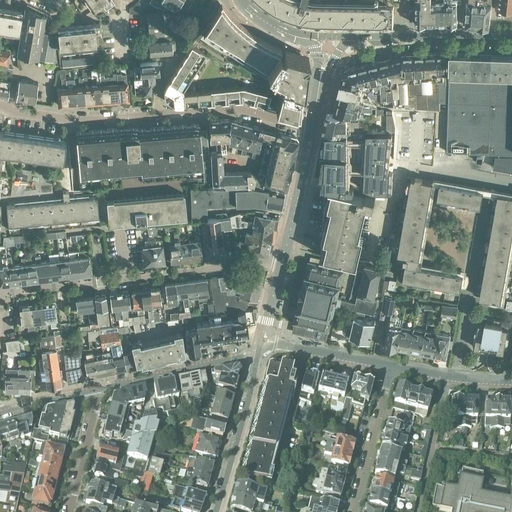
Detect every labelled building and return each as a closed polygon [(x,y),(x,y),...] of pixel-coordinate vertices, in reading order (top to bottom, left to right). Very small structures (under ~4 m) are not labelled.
[(86,0),(93,9),(106,0),(86,0)] [(146,0),(157,6),(157,7),(160,9),(161,8),(163,9),(163,8),(167,10),(169,6),(175,9),(176,8),(175,8),(177,6),(178,6),(179,6),(178,5),(181,0),(146,0)] [(269,8),(270,8),(275,11),(281,14),(291,18),(297,19),(311,18),(301,0),(259,0),(264,4),(265,5),(265,6),(266,7),(267,8),(268,8),(269,8)] [(303,22),(304,21),(309,22),(315,22),(316,24),(321,24),(322,23),(332,23),(337,23),(348,23),(349,24),(350,24),(351,25),(352,25),(353,25),(354,25),(354,24),(355,24),(356,23),(365,23),(366,24),(366,25),(367,25),(368,25),(369,25),(370,25),(371,24),(372,24),(381,24),(382,25),(383,25),(384,25),(385,25),(387,25),(388,25),(388,24),(389,24),(393,24),(394,4),(388,4),(387,2),(386,1),(385,0),(345,0),(344,2),(343,3),(333,3),(320,3),(319,12),(319,13),(319,14),(319,15),(318,16),(317,17),(316,17),(315,18),(314,18),(311,18),(297,19),(297,20),(298,21),(299,21),(300,22),(301,22),(302,22),(303,22)] [(319,12),(320,3),(319,0),(301,0),(311,18),(314,18),(315,18),(316,17),(317,17),(318,16),(319,15),(319,14),(319,13),(319,12)] [(415,0),(416,8),(436,8),(436,0),(415,0)] [(436,0),(436,8),(436,24),(437,24),(441,26),(444,26),(448,24),(448,23),(457,23),(457,2),(461,2),(461,0),(436,0)] [(464,13),(463,24),(465,24),(465,25),(477,25),(479,0),(468,0),(468,1),(467,13),(464,13)] [(479,0),(477,25),(489,26),(491,0),(479,0)] [(511,0),(496,0),(496,10),(511,11),(511,0)] [(281,47),(271,43),(262,38),(261,38),(261,37),(253,32),(252,32),(253,32),(244,26),(236,19),(229,11),(221,2),(203,31),(203,32),(198,39),(272,85),(281,80),(298,63),(305,57),(306,56),(308,55),(305,54),(284,48),(281,54),(278,52),(281,47)] [(130,14),(141,13),(138,3),(129,9),(130,14)] [(0,29),(18,33),(22,11),(0,7),(0,29)] [(37,56),(41,32),(43,19),(47,20),(48,17),(43,15),(27,8),(19,53),(37,56)] [(426,24),(436,24),(436,8),(416,8),(416,24),(418,24),(423,24),(426,24)] [(155,35),(165,34),(163,12),(153,12),(147,13),(148,24),(149,38),(149,39),(155,38),(155,35)] [(99,22),(66,26),(57,27),(58,35),(59,47),(60,49),(97,45),(95,34),(100,33),(99,22)] [(58,35),(56,35),(41,32),(37,56),(37,57),(52,59),(54,47),(59,47),(58,35)] [(155,38),(149,39),(149,42),(150,53),(172,51),(172,50),(176,49),(175,40),(171,41),(171,40),(170,40),(169,34),(165,34),(155,35),(155,38)] [(186,53),(185,53),(200,63),(206,53),(191,44),(188,50),(186,53)] [(0,63),(1,64),(8,65),(10,52),(0,50),(0,63)] [(438,95),(437,52),(425,53),(426,75),(433,74),(433,78),(432,79),(426,80),(427,93),(428,93),(428,104),(428,109),(439,109),(438,95)] [(449,74),(448,52),(437,52),(438,95),(439,109),(447,110),(449,74)] [(511,53),(451,52),(450,52),(450,53),(449,53),(449,52),(448,52),(449,74),(447,110),(448,110),(447,152),(511,153),(511,155),(495,155),(494,163),(493,167),(511,170),(511,53)] [(182,59),(180,62),(195,71),(200,63),(185,53),(182,59)] [(415,94),(414,53),(409,54),(404,54),(405,102),(405,108),(416,108),(415,94)] [(426,75),(425,53),(414,53),(415,94),(416,108),(426,109),(426,100),(424,100),(424,93),(427,93),(426,80),(420,80),(419,78),(419,75),(426,75)] [(405,102),(404,54),(395,54),(395,59),(391,59),(391,58),(390,58),(391,62),(393,100),(394,107),(403,108),(402,102),(405,102)] [(305,57),(298,63),(281,80),(272,85),(270,93),(267,106),(277,109),(276,110),(276,111),(299,118),(303,91),(298,90),(299,87),(303,88),(305,70),(306,60),(307,60),(307,57),(306,57),(305,57)] [(390,58),(379,61),(381,89),(381,101),(393,100),(391,62),(390,58)] [(373,89),(381,89),(379,61),(368,64),(371,87),(373,87),(373,89)] [(134,68),(135,75),(136,75),(136,77),(141,77),(142,77),(142,73),(154,72),(154,73),(159,72),(158,62),(140,63),(140,68),(134,68)] [(174,71),(189,81),(195,71),(180,62),(177,67),(177,68),(174,71)] [(368,64),(357,67),(358,82),(360,84),(361,84),(364,84),(364,85),(366,88),(371,87),(368,64)] [(103,66),(99,67),(102,102),(105,101),(106,103),(109,102),(110,101),(111,101),(109,76),(104,76),(103,66)] [(100,102),(102,102),(99,67),(94,67),(96,83),(98,83),(98,85),(92,85),(94,102),(96,103),(99,103),(100,102)] [(340,81),(340,82),(357,86),(360,84),(358,82),(357,67),(347,69),(348,72),(345,75),(342,74),(341,81),(340,81)] [(83,103),(85,103),(82,68),(77,69),(79,85),(81,84),(81,86),(75,87),(77,104),(79,105),(82,105),(83,103)] [(91,68),(82,68),(85,103),(88,103),(89,104),(92,104),(93,102),(94,102),(92,85),(91,68)] [(76,104),(77,104),(75,87),(69,87),(69,85),(71,85),(69,69),(64,70),(68,105),(71,104),(72,105),(74,105),(76,104)] [(57,88),(58,97),(59,105),(60,105),(61,106),(64,106),(65,105),(68,105),(64,70),(60,70),(62,86),(64,86),(64,88),(57,88)] [(168,80),(169,80),(182,89),(183,90),(189,81),(174,71),(171,76),(171,77),(169,80),(168,80)] [(136,75),(135,75),(129,76),(129,79),(133,78),(135,94),(151,92),(150,84),(152,83),(152,80),(154,80),(154,73),(154,72),(142,73),(142,77),(141,77),(136,77),(136,75)] [(117,73),(112,74),(113,75),(109,76),(111,101),(112,101),(113,102),(116,102),(117,100),(120,100),(117,73)] [(121,73),(117,73),(120,100),(122,100),(123,101),(126,101),(127,100),(128,99),(126,74),(122,75),(121,73)] [(38,83),(19,80),(15,100),(34,103),(38,83)] [(165,98),(165,99),(182,89),(169,80),(168,80),(166,84),(165,86),(165,87),(164,88),(164,90),(164,91),(164,92),(164,94),(164,95),(164,97),(165,98)] [(0,97),(8,99),(10,83),(0,81),(0,97)] [(361,84),(360,84),(357,86),(340,82),(341,82),(339,90),(338,90),(361,96),(362,93),(366,89),(361,84)] [(238,86),(224,87),(225,101),(228,100),(235,100),(239,99),(238,86)] [(253,102),(256,89),(243,86),(238,86),(239,99),(242,99),(248,101),(253,102)] [(225,101),(224,87),(210,89),(211,102),(214,102),(221,101),(225,101)] [(183,105),(182,89),(165,99),(166,99),(167,101),(168,102),(170,103),(171,104),(172,104),(174,105),(176,105),(178,105),(179,105),(183,105)] [(197,103),(196,90),(183,91),(183,90),(182,89),(183,105),(186,105),(186,104),(193,104),(197,103)] [(210,89),(196,90),(197,103),(200,103),(207,102),(207,103),(211,102),(210,89)] [(270,93),(256,89),(253,102),(256,103),(262,104),(267,106),(270,93)] [(338,91),(337,97),(339,98),(338,101),(361,107),(372,108),(375,106),(369,99),(365,99),(365,97),(361,96),(338,90),(338,91)] [(332,114),(351,114),(377,114),(377,110),(377,108),(375,106),(372,108),(361,107),(338,101),(337,103),(335,103),(333,112),(332,114)] [(327,114),(325,123),(322,132),(326,132),(348,132),(367,132),(366,123),(366,119),(351,119),(351,114),(332,114),(327,114)] [(393,115),(386,115),(387,126),(395,126),(393,115)] [(229,128),(231,119),(230,119),(229,118),(229,119),(220,119),(221,138),(221,141),(222,151),(222,152),(227,152),(226,143),(223,140),(223,138),(229,138),(229,128)] [(220,119),(209,120),(209,122),(209,139),(217,139),(218,141),(216,143),(217,151),(222,151),(221,141),(221,138),(220,119)] [(237,145),(242,123),(237,122),(237,121),(232,119),(231,119),(229,128),(229,138),(228,143),(237,145)] [(136,130),(76,136),(76,137),(79,169),(78,169),(80,190),(106,187),(109,223),(114,222),(114,224),(119,224),(149,221),(186,217),(183,182),(187,181),(204,180),(211,179),(210,159),(207,131),(200,132),(199,123),(198,123),(194,123),(194,121),(138,126),(136,127),(136,130)] [(248,148),(253,126),(248,125),(248,124),(244,123),(243,124),(242,123),(237,145),(248,148)] [(262,135),(268,137),(269,129),(259,126),(259,127),(254,126),(253,126),(248,148),(253,149),(251,157),(254,157),(256,156),(262,135)] [(269,129),(268,137),(267,140),(296,147),(298,141),(298,140),(296,138),(296,137),(295,137),(291,136),(291,135),(282,133),(277,131),(276,131),(269,129)] [(0,171),(2,156),(3,153),(23,155),(44,158),(63,161),(64,149),(66,141),(65,141),(65,138),(58,137),(47,136),(31,134),(26,133),(6,130),(2,130),(2,132),(0,131),(0,171)] [(322,132),(317,160),(312,184),(347,189),(363,192),(377,194),(392,194),(394,162),(395,132),(387,132),(367,132),(348,132),(326,132),(322,132)] [(267,140),(264,151),(294,158),(296,147),(267,140)] [(511,154),(452,152),(452,156),(412,149),(391,268),(387,291),(488,309),(481,345),(498,348),(504,312),(511,313),(511,154)] [(211,152),(212,167),(221,167),(221,165),(222,164),(222,152),(222,151),(217,151),(211,152)] [(294,158),(264,151),(262,161),(268,163),(291,168),(294,158)] [(262,161),(259,171),(289,178),(287,178),(289,172),(288,172),(288,170),(291,170),(291,169),(291,168),(268,163),(262,161)] [(213,187),(225,186),(225,172),(222,169),(221,167),(212,167),(213,187)] [(239,185),(238,171),(225,172),(225,186),(239,185)] [(250,171),(238,171),(239,185),(252,184),(255,176),(250,171)] [(289,178),(259,171),(258,176),(255,175),(255,176),(252,184),(258,186),(259,184),(278,188),(278,187),(284,189),(286,189),(286,188),(288,179),(289,179),(289,178)] [(209,188),(190,189),(190,191),(191,208),(191,222),(200,221),(208,220),(207,208),(226,207),(226,206),(254,205),(279,208),(281,209),(282,207),(283,206),(284,203),(283,202),(283,198),(285,197),(286,193),(255,188),(213,191),(213,187),(209,188)] [(376,195),(364,192),(361,192),(361,194),(330,187),(327,196),(325,196),(322,254),(321,254),(357,263),(358,262),(357,262),(360,249),(364,235),(360,234),(367,203),(374,204),(376,195)] [(9,234),(46,230),(87,226),(100,225),(99,217),(97,197),(96,194),(88,195),(82,195),(74,196),(69,197),(69,190),(63,191),(63,197),(13,202),(8,203),(6,203),(6,206),(7,213),(5,214),(6,229),(9,228),(9,234)] [(240,213),(230,216),(230,217),(231,227),(248,226),(253,227),(264,229),(264,227),(271,228),(272,227),(277,228),(278,220),(273,219),(273,218),(266,217),(267,214),(263,214),(263,211),(256,211),(255,215),(255,216),(254,222),(249,222),(241,220),(240,213)] [(208,220),(200,221),(204,251),(209,250),(210,252),(224,251),(221,228),(223,228),(231,227),(230,217),(227,218),(216,219),(208,220)] [(156,225),(147,226),(149,237),(151,236),(152,237),(152,238),(154,238),(154,236),(155,236),(157,233),(156,225)] [(240,235),(239,243),(240,243),(245,243),(245,238),(251,239),(257,240),(257,239),(270,241),(270,238),(273,239),(275,237),(276,234),(275,232),(275,229),(277,229),(277,228),(272,227),(271,228),(264,227),(264,229),(253,227),(252,234),(246,233),(246,236),(240,235)] [(169,244),(171,261),(173,261),(173,262),(179,261),(178,260),(181,259),(181,260),(182,260),(180,243),(179,238),(178,234),(173,234),(175,243),(169,244)] [(23,235),(14,236),(14,243),(24,242),(23,238),(23,235)] [(14,236),(4,237),(4,246),(15,244),(14,243),(14,236)] [(195,241),(190,241),(192,258),(194,258),(194,260),(199,259),(199,258),(202,257),(201,250),(199,236),(194,236),(195,241)] [(179,238),(180,243),(182,260),(183,260),(183,261),(188,260),(188,258),(191,258),(191,259),(192,258),(190,241),(189,237),(179,238)] [(245,238),(245,243),(250,244),(249,253),(257,255),(257,252),(267,253),(269,242),(270,242),(270,241),(257,239),(257,240),(251,239),(245,238)] [(154,261),(155,263),(159,263),(160,264),(162,264),(163,262),(165,262),(163,244),(163,240),(157,241),(157,240),(149,241),(150,245),(152,245),(152,250),(153,250),(154,254),(152,254),(152,261),(154,261)] [(145,246),(140,247),(142,265),(144,265),(146,266),(147,265),(149,264),(155,263),(154,261),(152,261),(152,254),(154,254),(153,250),(152,250),(152,245),(150,245),(149,241),(144,241),(145,246)] [(88,249),(78,251),(81,274),(91,273),(88,249)] [(58,251),(58,253),(62,276),(71,275),(68,252),(64,253),(63,250),(58,251)] [(68,252),(71,275),(81,274),(78,251),(68,252)] [(49,261),(52,278),(62,276),(58,253),(49,254),(49,261)] [(35,257),(36,263),(38,279),(52,278),(49,261),(40,262),(40,256),(35,257)] [(0,267),(0,284),(9,283),(6,257),(2,258),(3,267),(0,267)] [(11,257),(6,257),(9,283),(19,282),(17,265),(12,266),(11,257)] [(26,258),(29,281),(38,279),(36,263),(31,263),(30,257),(26,258)] [(298,307),(297,307),(296,308),(298,308),(294,322),(295,322),(306,324),(328,330),(334,305),(340,306),(340,304),(374,313),(377,299),(375,299),(381,270),(365,266),(363,271),(357,269),(349,300),(344,299),(345,296),(342,295),(341,297),(338,296),(338,295),(337,294),(339,285),(340,285),(341,284),(339,284),(342,271),(343,271),(344,266),(330,262),(330,261),(311,257),(310,262),(309,262),(306,275),(304,275),(304,276),(305,276),(303,287),(301,287),(299,296),(301,296),(298,307)] [(22,264),(17,265),(19,282),(29,281),(26,258),(21,259),(22,264)] [(238,277),(237,282),(259,288),(262,277),(256,276),(257,272),(248,270),(247,272),(244,272),(243,278),(238,277)] [(221,289),(257,299),(259,288),(237,282),(229,281),(228,275),(218,276),(219,284),(220,284),(221,289)] [(220,313),(232,311),(246,309),(247,302),(256,304),(257,299),(221,289),(220,284),(219,284),(218,276),(210,277),(213,302),(214,302),(213,303),(215,313),(220,313)] [(196,279),(198,295),(198,301),(209,300),(206,278),(196,279)] [(193,296),(198,295),(196,279),(185,281),(189,306),(189,307),(194,307),(193,296)] [(184,306),(189,306),(185,281),(175,282),(177,298),(183,297),(184,306)] [(177,298),(175,282),(164,283),(167,305),(178,304),(177,298)] [(154,321),(150,289),(147,290),(146,288),(142,288),(142,290),(141,290),(143,307),(147,306),(149,322),(154,321)] [(150,289),(154,321),(160,320),(158,304),(161,304),(159,288),(150,289)] [(144,312),(143,307),(141,290),(131,292),(133,308),(137,307),(137,313),(144,312)] [(134,323),(133,316),(128,317),(127,308),(130,308),(129,292),(128,292),(127,291),(122,291),(122,293),(119,293),(123,318),(123,320),(124,325),(134,323)] [(123,318),(119,293),(110,294),(112,311),(115,310),(116,319),(123,318)] [(91,330),(94,330),(99,329),(100,329),(99,322),(109,321),(106,294),(94,296),(97,316),(89,317),(90,325),(91,330)] [(97,316),(94,296),(75,299),(71,299),(73,310),(77,310),(77,313),(82,313),(82,314),(88,313),(89,317),(97,316)] [(394,300),(386,298),(383,313),(391,315),(394,300)] [(58,326),(55,301),(51,302),(43,303),(42,303),(45,321),(46,321),(50,320),(52,327),(58,326)] [(31,304),(34,323),(39,322),(40,328),(46,327),(46,321),(45,321),(42,303),(40,303),(31,304)] [(34,323),(31,304),(28,305),(19,306),(20,315),(16,316),(17,325),(21,324),(21,325),(22,325),(22,324),(27,324),(27,325),(28,330),(35,329),(34,323)] [(441,315),(456,317),(458,307),(442,305),(441,315)] [(257,308),(245,310),(246,309),(232,311),(236,338),(236,340),(240,340),(240,335),(248,334),(247,324),(255,323),(254,319),(256,319),(255,311),(254,311),(254,309),(256,308),(256,309),(257,309),(257,308)] [(347,309),(341,308),(339,318),(345,320),(347,309)] [(350,334),(350,335),(351,336),(351,335),(370,340),(371,341),(371,339),(375,322),(376,321),(374,320),(364,318),(365,313),(356,310),(355,315),(354,315),(354,316),(351,328),(347,327),(346,333),(350,334)] [(232,311),(220,313),(224,340),(225,340),(224,338),(226,338),(227,340),(233,339),(233,337),(236,337),(236,340),(236,338),(232,311)] [(208,316),(212,342),(212,340),(214,340),(215,342),(221,341),(221,339),(223,338),(223,340),(224,340),(220,313),(219,314),(208,316)] [(133,316),(134,323),(145,322),(144,314),(133,316)] [(196,323),(197,329),(199,344),(200,343),(200,342),(202,342),(202,343),(208,342),(209,341),(211,340),(211,342),(212,342),(208,316),(209,321),(207,321),(203,321),(202,322),(196,323)] [(396,347),(398,347),(402,325),(396,324),(396,322),(395,322),(396,318),(391,317),(385,347),(388,348),(389,349),(391,350),(393,349),(396,350),(396,347)] [(303,334),(306,325),(306,324),(295,322),(293,332),(303,334)] [(303,334),(325,340),(328,330),(306,324),(306,325),(303,334)] [(118,327),(119,334),(129,332),(128,325),(118,327)] [(402,325),(398,347),(403,349),(405,350),(406,350),(408,350),(409,350),(413,328),(402,325)] [(112,351),(117,371),(119,370),(121,371),(125,370),(126,369),(127,369),(122,346),(121,342),(119,334),(118,327),(118,326),(107,328),(100,329),(99,329),(101,340),(102,346),(111,344),(112,351)] [(201,353),(200,343),(199,344),(197,329),(196,329),(195,328),(192,329),(191,330),(185,331),(188,355),(201,353)] [(420,352),(421,352),(425,330),(413,328),(409,350),(415,351),(416,352),(418,353),(420,352)] [(89,341),(96,340),(94,330),(91,330),(81,331),(79,332),(79,335),(89,335),(89,341)] [(432,354),(433,354),(437,333),(425,330),(421,352),(427,353),(428,354),(430,355),(432,354)] [(131,344),(133,351),(136,367),(167,359),(167,358),(175,356),(175,357),(185,356),(182,332),(131,344)] [(437,333),(433,354),(439,355),(444,356),(445,355),(446,353),(450,335),(441,333),(437,333)] [(54,334),(40,336),(43,360),(40,360),(41,368),(59,366),(58,360),(60,360),(59,353),(57,354),(56,349),(52,350),(52,349),(50,350),(50,349),(48,349),(48,347),(54,346),(56,344),(55,340),(54,334)] [(19,340),(6,342),(8,352),(20,350),(19,340)] [(136,367),(133,351),(128,352),(127,346),(125,347),(124,342),(121,342),(122,346),(127,369),(129,368),(129,369),(136,367)] [(104,357),(107,373),(110,372),(112,373),(114,372),(115,371),(117,371),(112,351),(104,353),(105,357),(104,357)] [(64,354),(67,383),(83,379),(81,366),(80,353),(64,354)] [(84,361),(88,378),(88,377),(91,376),(91,377),(97,376),(97,375),(98,375),(93,355),(93,353),(86,355),(87,360),(84,361)] [(93,355),(98,375),(99,375),(100,375),(102,375),(103,374),(107,373),(104,357),(105,357),(104,353),(93,355)] [(294,392),(300,371),(293,370),(289,369),(288,366),(289,365),(281,367),(280,370),(277,369),(276,366),(277,365),(268,367),(264,382),(265,383),(265,382),(267,385),(262,390),(263,390),(264,389),(266,392),(265,395),(260,400),(261,400),(263,402),(262,405),(257,411),(258,410),(260,412),(260,415),(254,421),(255,421),(256,420),(258,423),(257,426),(252,431),(253,431),(255,433),(254,436),(249,441),(249,442),(250,441),(252,443),(252,446),(246,452),(247,452),(248,451),(250,453),(249,456),(244,462),(245,462),(247,464),(246,467),(241,472),(241,473),(242,472),(244,474),(244,477),(243,477),(243,478),(268,485),(292,391),(294,392)] [(46,378),(62,376),(61,369),(59,369),(59,366),(41,368),(42,378),(46,378)] [(14,392),(17,392),(18,369),(6,368),(6,374),(5,374),(5,392),(14,392)] [(238,380),(240,374),(240,373),(241,373),(240,373),(236,368),(235,368),(232,369),(211,373),(211,376),(215,376),(217,376),(230,379),(230,377),(238,380)] [(18,369),(17,392),(20,392),(29,392),(30,375),(35,375),(35,369),(18,369)] [(305,376),(298,402),(310,405),(312,398),(312,399),(318,378),(317,378),(318,375),(311,373),(310,376),(309,376),(309,377),(305,376)] [(49,389),(62,387),(63,385),(63,384),(62,376),(46,378),(42,378),(41,379),(42,387),(46,387),(49,389)] [(189,379),(193,400),(203,398),(205,393),(207,386),(206,382),(204,376),(199,377),(199,376),(189,379)] [(213,386),(235,392),(238,381),(238,380),(230,377),(230,379),(217,376),(215,376),(211,376),(212,376),(212,379),(214,380),(213,386)] [(330,398),(332,398),(334,390),(336,391),(338,381),(322,376),(317,395),(318,395),(317,399),(325,400),(325,399),(329,400),(330,398)] [(193,400),(189,379),(178,381),(178,380),(177,380),(181,397),(186,396),(187,402),(193,401),(193,400)] [(338,380),(338,381),(336,391),(334,390),(332,398),(329,407),(335,408),(340,409),(341,407),(342,407),(348,383),(347,383),(346,380),(343,379),(341,381),(338,380)] [(340,420),(347,422),(351,407),(363,410),(365,403),(368,403),(373,384),(364,382),(361,382),(354,380),(353,380),(350,392),(348,392),(340,420)] [(154,386),(157,402),(153,403),(154,411),(162,409),(163,414),(166,414),(168,421),(183,417),(182,410),(170,413),(169,406),(174,405),(173,399),(178,398),(175,381),(154,386)] [(235,393),(207,386),(205,393),(211,394),(213,393),(216,394),(214,398),(209,397),(206,405),(212,407),(230,412),(235,393)] [(144,387),(136,389),(128,391),(130,401),(132,400),(134,406),(140,405),(143,404),(145,399),(144,396),(146,396),(144,387)] [(404,413),(409,390),(398,387),(394,404),(392,410),(404,413)] [(414,418),(420,393),(417,392),(409,390),(404,413),(412,415),(411,417),(414,418)] [(130,401),(128,391),(120,393),(121,394),(119,394),(120,402),(127,408),(134,406),(132,400),(130,401)] [(425,418),(431,396),(423,394),(420,393),(414,418),(417,419),(418,416),(425,418)] [(120,402),(119,394),(115,395),(114,395),(115,396),(113,401),(112,401),(111,403),(119,405),(118,409),(126,411),(127,408),(120,402)] [(452,408),(445,408),(443,418),(452,418),(452,422),(457,422),(457,428),(461,428),(460,436),(464,436),(465,401),(462,401),(462,400),(452,400),(452,408)] [(477,419),(477,401),(467,401),(465,401),(464,436),(466,436),(467,428),(471,429),(471,427),(475,427),(476,425),(476,419),(477,419)] [(494,401),(488,401),(485,401),(485,419),(490,419),(490,430),(496,430),(498,401),(494,401)] [(509,422),(510,402),(501,401),(498,401),(496,430),(503,430),(503,428),(509,428),(509,422)] [(73,403),(66,405),(66,406),(58,437),(57,443),(67,445),(68,440),(71,440),(73,431),(70,431),(74,415),(75,415),(77,407),(74,404),(73,403)] [(119,405),(111,403),(111,405),(109,415),(108,415),(107,420),(122,424),(126,411),(118,409),(119,405)] [(212,407),(206,405),(201,404),(200,406),(199,410),(210,413),(209,418),(226,423),(230,412),(212,407)] [(49,434),(49,435),(58,437),(66,406),(66,405),(55,408),(55,410),(49,434)] [(55,410),(55,408),(43,411),(40,422),(38,431),(34,430),(32,436),(32,440),(47,443),(47,441),(48,437),(41,435),(42,432),(49,434),(55,410)] [(142,423),(142,424),(157,421),(155,413),(144,415),(142,423)] [(30,436),(32,436),(34,430),(31,429),(32,422),(31,418),(23,421),(20,421),(18,420),(14,421),(13,423),(13,424),(18,440),(30,436)] [(193,421),(190,430),(204,434),(222,439),(225,427),(197,419),(193,421)] [(122,424),(107,420),(106,424),(103,436),(112,438),(112,436),(119,438),(122,424)] [(135,420),(131,440),(138,439),(138,438),(154,435),(156,435),(159,422),(159,421),(157,421),(142,424),(142,423),(142,422),(140,421),(135,420)] [(9,423),(4,425),(9,442),(11,449),(16,448),(17,452),(21,450),(18,440),(13,424),(11,424),(9,423)] [(385,432),(384,435),(408,441),(411,431),(404,429),(404,428),(388,424),(385,432)] [(2,452),(11,449),(9,442),(4,425),(0,426),(0,446),(2,451),(2,452)] [(305,430),(302,443),(307,445),(309,436),(318,438),(320,433),(305,430)] [(127,456),(146,461),(151,445),(154,435),(138,438),(138,439),(131,440),(127,456)] [(408,442),(408,441),(384,435),(384,438),(382,446),(405,453),(406,448),(407,444),(413,445),(413,443),(408,442)] [(195,453),(214,459),(215,459),(220,441),(200,436),(198,444),(195,452),(195,453)] [(325,450),(350,456),(351,454),(354,445),(330,439),(329,444),(326,444),(325,450)] [(303,460),(307,445),(302,443),(297,459),(303,460)] [(163,455),(165,449),(151,445),(146,461),(162,465),(170,467),(172,458),(163,455)] [(31,454),(61,462),(62,457),(64,456),(65,455),(64,453),(64,451),(46,446),(44,454),(38,453),(37,451),(32,449),(31,454)] [(108,465),(107,470),(114,471),(120,473),(124,455),(100,449),(99,452),(98,452),(96,458),(97,458),(97,462),(108,465)] [(350,456),(325,450),(323,456),(325,457),(324,462),(348,468),(350,459),(349,459),(350,456)] [(405,469),(406,470),(407,464),(404,463),(405,457),(400,456),(400,455),(380,450),(378,460),(379,460),(378,462),(405,469)] [(40,469),(58,473),(59,468),(61,467),(62,465),(61,463),(61,462),(31,454),(31,455),(42,458),(41,464),(36,462),(35,460),(30,459),(29,465),(40,469)] [(309,462),(303,460),(297,459),(296,464),(308,467),(309,462)] [(143,475),(146,463),(135,460),(131,473),(142,475),(143,475)] [(146,461),(146,463),(143,475),(152,477),(158,479),(162,465),(146,461)] [(190,461),(187,470),(210,477),(213,466),(196,461),(195,463),(190,461)] [(94,475),(104,478),(112,480),(114,471),(107,470),(108,465),(97,462),(96,467),(94,468),(93,472),(94,474),(94,475)] [(398,480),(400,475),(403,476),(405,469),(378,462),(378,465),(377,465),(374,475),(398,480)] [(0,492),(7,494),(20,495),(25,470),(11,468),(3,468),(2,477),(0,476),(0,492)] [(37,480),(56,484),(57,479),(58,479),(59,477),(58,475),(58,473),(40,469),(37,480)] [(190,484),(207,489),(207,487),(209,487),(210,483),(209,482),(210,477),(187,470),(184,481),(190,482),(190,484)] [(319,481),(343,487),(344,484),(343,484),(345,476),(321,470),(319,481)] [(511,511),(511,488),(509,500),(480,495),(483,482),(481,482),(483,474),(462,470),(460,478),(459,478),(456,490),(444,487),(443,489),(435,488),(431,508),(439,510),(439,511),(441,511),(511,511)] [(410,478),(410,479),(420,482),(421,474),(415,472),(412,472),(410,478)] [(143,475),(142,475),(135,505),(144,508),(152,477),(143,475)] [(371,492),(394,498),(397,485),(375,479),(375,481),(372,482),(371,485),(373,488),(373,489),(372,489),(371,492)] [(34,491),(53,495),(54,491),(56,490),(56,488),(55,486),(56,484),(37,480),(34,491)] [(116,480),(113,486),(126,490),(128,483),(116,480)] [(343,487),(319,481),(314,480),(312,487),(317,488),(316,493),(339,499),(342,491),(343,487)] [(89,490),(88,493),(113,500),(113,497),(116,498),(116,497),(115,497),(115,496),(108,494),(109,489),(91,484),(88,485),(87,489),(89,490)] [(292,490),(293,490),(301,492),(302,486),(294,484),(292,490)] [(233,497),(263,506),(271,508),(272,506),(263,503),(266,492),(258,490),(257,491),(236,485),(233,497)] [(178,501),(178,500),(202,508),(205,498),(195,494),(195,493),(191,492),(190,493),(176,488),(172,499),(176,500),(178,501)] [(53,497),(53,495),(34,491),(31,503),(47,507),(49,503),(51,503),(51,501),(53,500),(53,499),(53,497)] [(393,499),(394,498),(371,492),(370,496),(371,496),(370,498),(367,499),(367,502),(368,505),(368,506),(389,511),(390,511),(392,504),(395,505),(396,500),(393,499)] [(115,499),(116,498),(113,497),(113,500),(88,493),(85,503),(102,508),(104,504),(111,506),(112,505),(117,507),(118,505),(120,506),(120,507),(125,508),(127,503),(115,499)] [(0,511),(15,511),(20,495),(7,494),(5,505),(0,504),(0,511)] [(404,502),(415,505),(416,496),(405,496),(404,502)] [(233,497),(230,509),(241,511),(261,511),(263,506),(233,497)] [(309,511),(313,511),(336,511),(338,505),(312,499),(309,511)] [(200,511),(202,508),(178,500),(178,501),(176,500),(173,509),(181,511),(200,511)]
